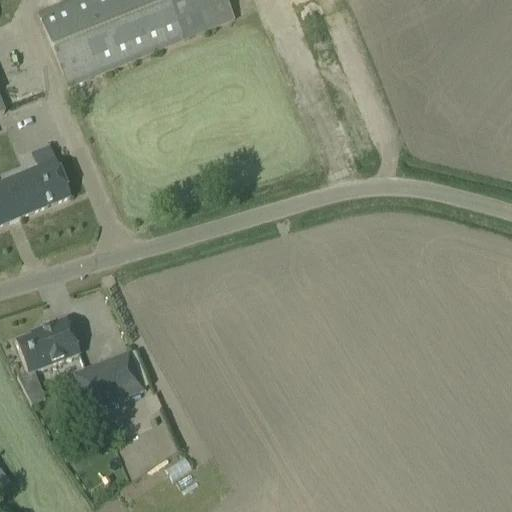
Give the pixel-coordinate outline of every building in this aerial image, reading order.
[(232,22),(223,0),(74,0),(36,16),(67,91),(232,22)] [(0,162),(16,157),(4,123),(0,124),(0,162)] [(54,162),(4,182),(20,221),(70,201),(54,162)] [(4,182),(0,184),(0,229),(20,221),(4,182)] [(78,358),(65,323),(29,337),(30,339),(14,346),(26,376),(16,380),(30,409),(44,404),(33,376),(78,358)] [(87,417),(143,395),(128,357),(72,379),(87,417)]
